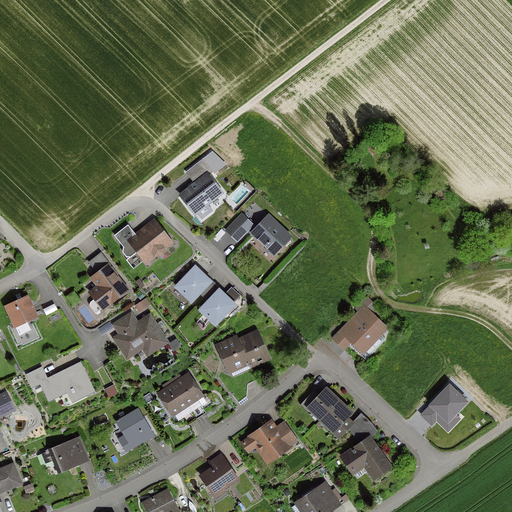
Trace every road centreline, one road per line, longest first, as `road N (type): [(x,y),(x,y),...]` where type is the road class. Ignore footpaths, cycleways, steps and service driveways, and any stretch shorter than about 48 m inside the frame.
road 1 (track): [(511,344),(487,323),(389,303),(371,284),(370,217),(252,102)]
road 2 (residential): [(331,365),(296,376),(175,467),(85,511)]
road 3 (residential): [(135,196),(165,211),(331,365)]
road 4 (residential): [(135,196),(0,289)]
road 5 (track): [(380,0),(252,102)]
road 6 (residential): [(331,365),(440,471)]
road 7 (track): [(252,102),(135,196)]
